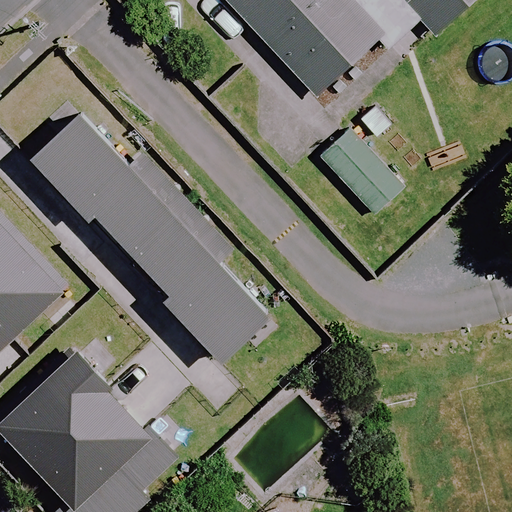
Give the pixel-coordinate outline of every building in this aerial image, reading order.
[(474,0),(224,0),(317,98),(374,44),(384,54),(421,20),(436,36),(474,0)] [(404,188),(353,134),(323,163),(374,216),(404,188)] [(188,219),(73,142),(27,210),(142,287),(188,219)] [(21,298),(0,273),(0,403),(49,382),(21,298)] [(241,405),(186,347),(158,375),(213,432),(241,405)] [(116,511),(142,487),(99,442),(45,494),(62,511),(116,511)]
